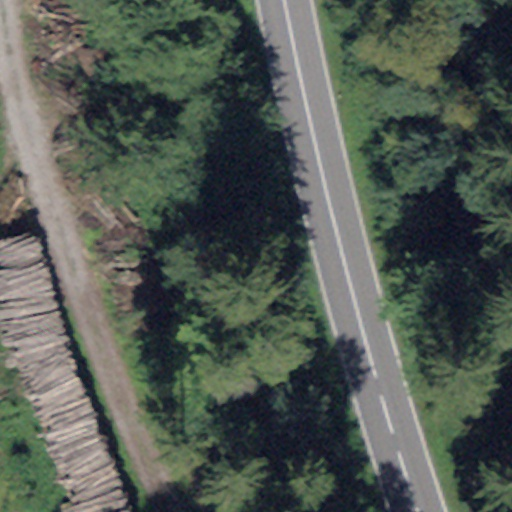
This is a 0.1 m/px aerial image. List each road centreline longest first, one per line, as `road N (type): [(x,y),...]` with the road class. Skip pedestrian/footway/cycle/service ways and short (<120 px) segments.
road 1 (secondary): [(280,0),(363,356),(410,511)]
road 2 (track): [(0,35),(80,272),(187,511)]
